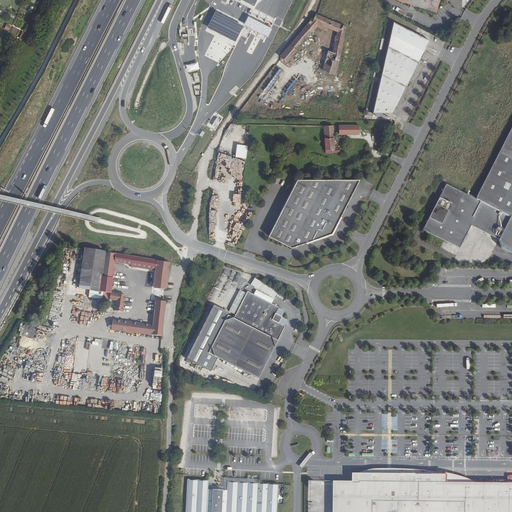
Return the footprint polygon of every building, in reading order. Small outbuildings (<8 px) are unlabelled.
[(395,0),(435,13),(436,8),(438,0),(395,0)] [(332,50),(327,48),(322,69),(335,72),(345,24),(316,13),(313,20),(310,18),(309,20),(281,54),(288,60),(298,48),(296,47),(315,25),(323,27),(325,24),(336,28),(332,50)] [(394,22),(373,113),(392,113),(426,47),(429,40),(394,22)] [(331,124),(324,124),(324,153),(337,153),(337,148),(331,147),(331,124)] [(348,132),(348,134),(350,134),(350,124),(338,124),(338,132),(348,132)] [(511,127),(475,200),(445,185),(422,231),(459,249),(470,226),(477,214),(505,228),(498,241),(501,249),(511,254),(511,127)] [(358,179),(295,179),(267,236),(292,244),(332,231),(358,179)] [(477,214),(470,226),(498,241),(505,228),(477,214)] [(115,254),(85,249),(80,288),(99,291),(99,290),(106,292),(110,292),(113,268),(114,268),(115,262),(114,262),(115,254)] [(164,289),(167,288),(170,263),(115,254),(114,262),(115,262),(131,265),(131,267),(155,271),(153,286),(155,288),(164,289)] [(109,299),(115,300),(114,311),(123,312),(125,294),(110,292),(106,292),(106,296),(109,296),(109,299)] [(277,309),(246,293),(232,320),(225,317),(226,314),(212,307),(185,361),(200,368),(206,355),(257,380),(283,328),(277,325),(280,318),(274,315),(277,309)] [(150,320),(149,325),(113,320),(112,329),(162,335),(165,298),(163,295),(161,295),(160,301),(150,300),(148,320),(150,320)] [(163,377),(163,367),(154,367),(154,377),(163,377)] [(23,380),(42,381),(42,373),(23,372),(23,380)] [(153,378),(153,389),(160,389),(161,379),(153,378)] [(511,511),(511,481),(477,481),(474,480),(469,478),(465,476),(459,474),(450,472),(440,470),(431,469),(421,469),(409,468),(398,468),(389,467),(381,467),(373,468),(364,469),(358,472),(351,472),(308,480),(307,511),(511,511)] [(208,480),(208,489),(227,490),(227,482),(258,483),(258,479),(245,479),(228,478),(224,478),(223,487),(212,486),(212,477),(208,477),(208,480)] [(187,479),(185,511),(276,511),(278,484),(258,483),(227,482),(227,490),(208,489),(208,480),(187,479)]
